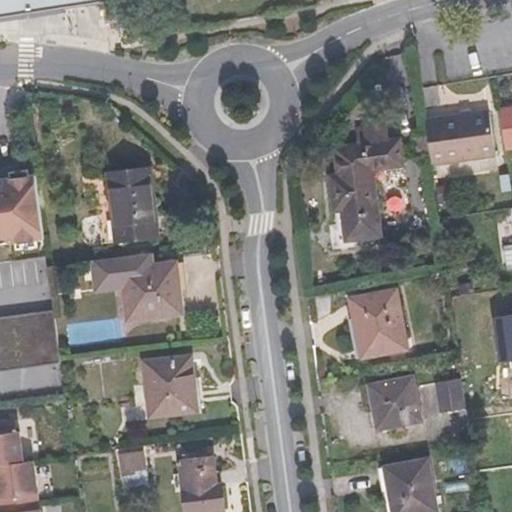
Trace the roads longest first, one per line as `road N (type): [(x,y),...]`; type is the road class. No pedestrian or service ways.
road 1 (tertiary): [(290,511),(257,263),(263,205),(251,145)]
road 2 (tertiary): [(0,60),(198,91)]
road 3 (tertiary): [(282,77),(361,25),(449,0)]
